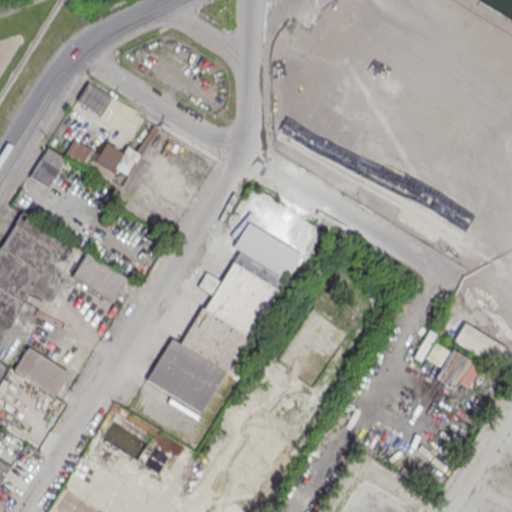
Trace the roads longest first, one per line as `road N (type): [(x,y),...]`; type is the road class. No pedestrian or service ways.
road 1 (residential): [(248,63),(248,146),(20,511)]
road 2 (residential): [(452,288),(79,55)]
road 3 (residential): [(427,295),(291,511)]
road 4 (tertiary): [(158,10),(67,66),(0,171)]
